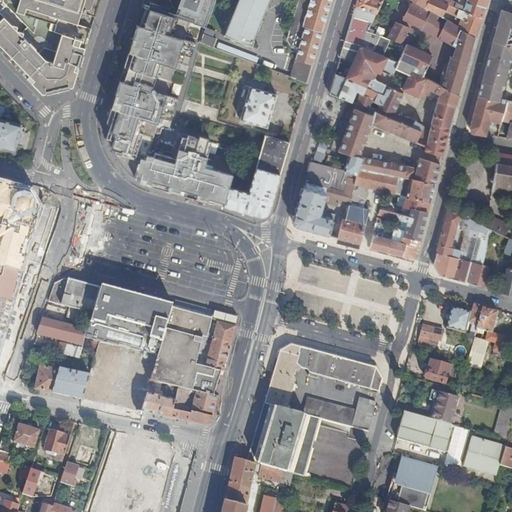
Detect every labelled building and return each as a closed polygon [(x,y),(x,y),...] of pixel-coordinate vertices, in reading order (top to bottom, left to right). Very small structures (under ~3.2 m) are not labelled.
[(20,0),(17,14),(57,26),(59,21),(78,26),(82,14),(86,16),(87,12),(89,12),(90,12),(91,11),(94,0),(20,0)] [(146,0),(144,9),(147,10),(151,11),(190,25),(206,30),(216,0),(146,0)] [(291,79),(308,85),(332,0),(240,0),(225,37),(253,48),(255,42),(254,42),(271,0),(300,0),(288,43),(292,49),(299,51),(291,79)] [(358,0),(356,10),(370,14),(377,16),(383,0),(358,0)] [(408,1),(425,10),(430,0),(431,0),(406,0),(408,1)] [(425,10),(431,14),(439,19),(441,20),(446,12),(448,12),(450,8),(445,6),(438,4),(431,0),(430,0),(425,10)] [(455,11),(459,12),(460,12),(462,7),(465,8),(468,0),(459,0),(457,5),(455,11)] [(464,14),(482,20),(483,20),(488,0),(468,0),(465,8),(464,14)] [(412,26),(421,31),(431,14),(425,10),(408,1),(407,3),(411,5),(415,7),(414,9),(411,8),(403,22),(412,26)] [(450,8),(455,11),(457,5),(446,1),(445,6),(450,8)] [(151,11),(147,10),(141,28),(143,29),(144,24),(146,25),(151,11)] [(356,10),(349,32),(361,35),(362,35),(367,19),(368,19),(370,14),(356,10)] [(148,158),(158,126),(163,127),(165,122),(172,124),(179,101),(167,98),(176,70),(180,72),(182,66),(189,68),(196,46),(184,42),(190,25),(151,11),(146,25),(144,24),(143,29),(140,36),(139,36),(118,105),(117,106),(115,114),(114,120),(114,127),(115,131),(116,135),(121,136),(117,147),(115,146),(115,150),(116,156),(119,163),(123,170),(126,174),(129,177),(134,180),(137,182),(140,184),(148,157),(148,158)] [(462,32),(476,39),(482,20),(464,14),(460,12),(459,12),(457,19),(461,20),(458,30),(462,32)] [(473,137),(487,138),(489,129),(491,129),(493,129),(494,125),(495,125),(501,101),(511,58),(511,16),(501,12),(473,120),(472,120),(470,130),(473,137)] [(454,48),(471,56),(476,39),(462,32),(458,30),(447,23),(443,32),(440,31),(442,26),(437,24),(439,19),(431,14),(421,31),(454,49),(454,48)] [(0,51),(42,95),(73,89),(92,30),(78,26),(59,21),(57,26),(55,34),(64,37),(54,65),(47,63),(4,19),(0,22),(0,51)] [(388,40),(402,46),(410,31),(396,24),(396,25),(388,40)] [(141,28),(138,27),(114,104),(118,105),(139,36),(140,36),(143,29),(141,28)] [(215,33),(206,30),(204,35),(213,39),(215,33)] [(349,32),(346,42),(362,48),(365,42),(359,40),(361,35),(349,32)] [(204,36),(201,45),(214,50),(217,41),(204,36)] [(341,59),(354,64),(351,72),(339,67),(336,76),(348,81),(360,87),(384,97),(388,89),(403,96),(404,93),(420,99),(420,98),(427,82),(432,73),(424,70),(420,68),(419,69),(418,68),(422,58),(424,54),(403,46),(401,49),(403,50),(398,61),(400,62),(398,66),(383,60),(384,59),(371,54),(375,45),(370,44),(367,49),(367,53),(362,51),(363,48),(362,48),(346,42),(341,59)] [(451,60),(468,65),(471,56),(454,48),(454,49),(451,60)] [(428,60),(422,58),(418,68),(419,69),(420,68),(424,70),(428,60)] [(446,78),(463,82),(468,65),(451,60),(448,70),(443,69),(440,77),(440,78),(446,81),(446,78)] [(427,82),(459,97),(463,82),(446,78),(446,81),(440,78),(440,77),(432,73),(427,82)] [(336,76),(330,96),(339,99),(348,81),(336,76)] [(339,99),(352,105),(358,93),(362,95),(362,96),(373,100),(372,102),(373,102),(381,106),(378,111),(377,113),(421,131),(420,134),(421,134),(416,144),(427,148),(431,132),(416,123),(401,116),(399,117),(394,116),(403,96),(388,89),(384,97),(360,87),(348,81),(339,99)] [(438,102),(456,107),(459,97),(427,82),(420,98),(425,99),(426,96),(429,97),(430,92),(440,96),(438,102)] [(241,122),(267,130),(277,97),(251,89),(241,122)] [(353,175),(357,177),(359,170),(384,176),(404,180),(411,181),(434,187),(440,167),(420,161),(417,171),(359,158),(372,126),(426,149),(424,154),(442,159),(450,130),(433,125),(431,132),(427,148),(416,144),(421,134),(420,134),(421,131),(377,113),(378,111),(371,108),(373,102),(372,102),(373,100),(362,96),(340,153),(350,157),(344,172),(353,175)] [(501,101),(495,125),(502,127),(503,123),(502,123),(507,103),(507,102),(501,101)] [(433,125),(450,130),(456,107),(438,102),(432,125),(433,125)] [(503,123),(511,125),(511,104),(507,103),(502,123),(503,123)] [(21,127),(0,120),(0,149),(15,154),(20,132),(21,128),(21,127)] [(172,124),(165,122),(163,127),(170,130),(172,124)] [(229,189),(236,165),(215,158),(214,162),(208,160),(212,145),(184,137),(178,157),(176,156),(174,161),(155,155),(154,159),(146,185),(224,208),(229,189)] [(229,189),(224,209),(262,220),(269,216),(286,160),(290,145),(265,138),(265,139),(250,190),(247,189),(246,194),(229,189)] [(493,185),(491,196),(493,196),(494,194),(507,196),(507,198),(509,198),(509,196),(511,196),(511,157),(500,156),(500,154),(498,154),(497,164),(494,164),(493,166),(496,167),(494,179),(492,181),(491,181),(491,183),(492,183),(493,185)] [(148,158),(148,157),(140,184),(146,185),(154,159),(148,158)] [(303,190),(340,201),(351,204),(355,187),(357,177),(353,175),(351,180),(349,179),(345,195),(329,190),(335,170),(311,163),(303,190)] [(351,180),(353,175),(344,172),(335,170),(329,190),(345,195),(349,179),(351,180)] [(357,177),(355,187),(368,189),(380,192),(384,176),(359,170),(357,177)] [(404,180),(384,176),(380,192),(401,197),(404,180)] [(32,186),(0,177),(0,354),(24,275),(44,205),(37,194),(32,186)] [(407,200),(430,206),(434,187),(411,181),(407,200)] [(355,187),(351,204),(350,207),(363,210),(368,189),(355,187)] [(338,208),(340,201),(303,190),(295,216),(293,223),(297,229),(329,238),(335,217),(325,214),(324,215),(320,214),(321,212),(322,212),(324,205),(338,208)] [(403,209),(427,214),(428,214),(430,206),(407,200),(406,200),(403,209)] [(363,210),(350,207),(348,216),(346,221),(366,226),(369,213),(363,210)] [(404,238),(420,241),(427,214),(403,209),(401,217),(398,216),(397,218),(400,222),(399,227),(393,224),(377,220),(376,226),(405,233),(404,238)] [(433,265),(434,265),(434,267),(439,276),(478,286),(483,265),(492,233),(486,229),(486,228),(465,217),(449,210),(433,265)] [(380,211),(378,217),(392,221),(394,215),(380,211)] [(344,215),(338,241),(360,247),(366,226),(346,221),(348,216),(344,215)] [(488,217),(486,228),(486,229),(492,233),(498,236),(501,238),(503,234),(499,231),(503,223),(488,217)] [(374,238),(370,249),(415,262),(420,241),(404,238),(405,233),(376,226),(373,237),(374,238)] [(511,268),(507,268),(502,294),(511,296),(511,241),(501,238),(498,236),(496,244),(506,249),(505,251),(511,254),(511,268)] [(483,265),(478,286),(486,288),(491,267),(483,265)] [(55,283),(49,302),(69,307),(67,317),(77,319),(79,310),(93,314),(101,286),(65,278),(55,283)] [(93,314),(88,330),(85,339),(99,342),(123,348),(138,295),(101,286),(93,314)] [(173,306),(138,295),(123,348),(159,356),(173,306)] [(213,317),(173,306),(159,356),(170,361),(196,367),(200,353),(202,346),(204,340),(208,341),(213,317)] [(484,310),(475,308),(471,324),(474,325),(471,334),(476,335),(477,334),(477,331),(484,310)] [(215,310),(213,317),(237,324),(237,318),(235,316),(215,310)] [(499,314),(484,310),(477,331),(484,333),(493,335),(499,314)] [(465,336),(471,315),(453,311),(447,331),(465,336)] [(237,324),(213,317),(208,341),(204,340),(202,346),(206,347),(206,350),(210,352),(209,355),(200,353),(196,367),(222,374),(224,374),(237,324)] [(444,333),(424,328),(421,338),(441,344),(444,333)] [(85,339),(83,347),(97,350),(99,342),(85,339)] [(468,365),(467,368),(481,372),(490,344),(475,339),(468,365)] [(266,402),(265,406),(320,421),(368,433),(376,404),(359,400),(356,413),(307,401),(304,411),(297,409),(296,410),(288,409),(292,394),(294,395),(296,388),(294,387),(295,382),(294,379),(296,373),(301,370),(307,372),(310,375),(309,379),(319,381),(319,380),(321,381),(322,378),(338,383),(337,385),(344,387),(345,385),(379,393),(382,380),(377,370),(291,347),(280,353),(271,385),(266,402)] [(170,361),(159,356),(151,383),(162,385),(178,389),(188,392),(194,393),(196,394),(214,399),(222,374),(196,367),(170,361)] [(452,365),(431,359),(428,372),(426,372),(424,378),(426,380),(426,381),(445,386),(448,377),(449,377),(452,365)] [(142,414),(160,418),(162,410),(171,412),(174,402),(162,399),(162,396),(162,393),(160,392),(162,385),(151,383),(148,392),(142,414)] [(174,402),(171,412),(182,414),(188,392),(178,389),(174,402)] [(191,416),(191,414),(191,413),(189,413),(194,393),(188,392),(182,414),(191,416)] [(439,396),(440,395),(433,393),(431,402),(438,404),(440,396),(439,396)] [(191,414),(212,419),(218,399),(214,399),(196,394),(191,413),(191,414)] [(433,422),(451,427),(458,401),(459,400),(440,395),(439,396),(440,396),(438,404),(433,422)] [(265,406),(249,463),(283,473),(304,479),(320,421),(265,406)] [(494,439),(507,442),(511,423),(511,408),(503,406),(494,439)] [(162,410),(160,418),(205,427),(211,424),(212,419),(191,414),(191,416),(182,414),(171,412),(162,410)] [(445,455),(453,427),(451,427),(433,422),(405,414),(398,441),(445,455)] [(34,450),(40,432),(19,426),(14,444),(34,450)] [(63,463),(70,440),(51,434),(46,451),(46,452),(46,454),(47,456),(55,458),(54,461),(63,463)] [(467,470),(496,478),(498,473),(499,468),(506,444),(507,442),(494,439),(477,434),(475,441),(472,440),(464,469),(467,470)] [(508,470),(511,471),(511,445),(506,444),(499,468),(508,470)] [(0,452),(0,463),(7,465),(10,456),(0,452)] [(400,482),(430,491),(431,487),(433,487),(439,469),(402,459),(397,476),(397,477),(401,478),(400,482)] [(246,511),(255,474),(260,475),(259,479),(277,485),(274,500),(264,498),(261,511),(274,511),(283,473),(249,463),(236,460),(224,511),(246,511)] [(0,463),(0,473),(7,475),(10,466),(7,465),(0,463)] [(62,485),(75,489),(77,484),(74,482),(79,467),(68,464),(62,485)] [(32,471),(23,469),(21,480),(28,482),(32,471)] [(467,470),(465,475),(495,484),(496,478),(467,470)] [(28,482),(24,496),(33,499),(39,481),(40,481),(42,474),(40,474),(32,471),(28,482)] [(495,484),(465,475),(465,477),(495,485),(495,484)] [(400,482),(393,480),(388,498),(391,499),(394,486),(398,487),(400,482)] [(389,503),(409,508),(421,511),(426,511),(431,496),(428,495),(430,491),(400,482),(398,487),(394,486),(391,499),(389,503)] [(0,497),(0,511),(17,511),(20,504),(5,500),(2,508),(0,507),(0,499),(1,498),(0,497)] [(53,510),(52,511),(70,511),(72,508),(55,503),(53,510)] [(408,511),(409,508),(389,503),(386,511),(408,511)]
